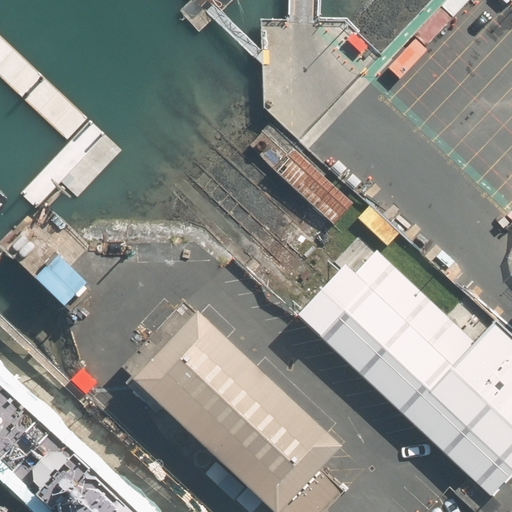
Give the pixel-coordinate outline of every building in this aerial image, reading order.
[(354,30),(347,36),(360,48),(366,42),(354,30)] [(293,148),(272,170),(331,225),(352,202),(293,148)] [(308,313),(492,492),(498,486),(507,478),(511,471),(511,336),(490,317),(474,333),(379,241),(308,313)] [(88,277),(58,249),(35,272),(66,300),(88,277)] [(433,262),(511,333),(511,316),(442,253),(437,258),(433,262)] [(170,316),(118,372),(268,511),(324,511),(345,491),(323,471),(332,460),(342,450),(196,314),(183,328),(170,316)] [(468,478),(454,492),(474,511),(476,511),(489,498),(468,478)]
